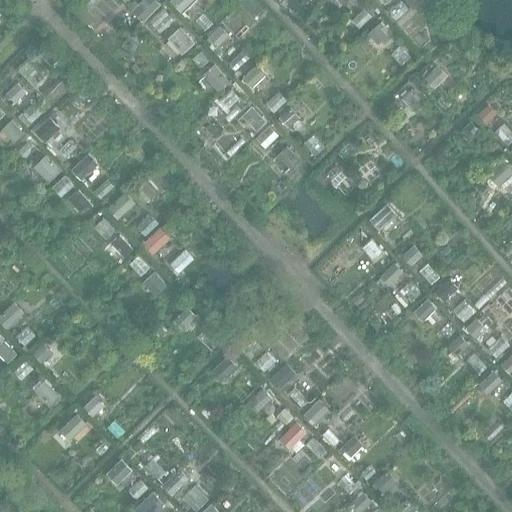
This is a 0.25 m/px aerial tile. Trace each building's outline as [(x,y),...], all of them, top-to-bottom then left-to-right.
[(154,0),(143,0),(133,10),(143,20),(159,4),(154,0)] [(172,0),(182,10),(192,0),(172,0)] [(381,22),(369,33),(378,43),(386,35),(381,29),(384,25),(381,22)] [(180,27),(169,36),(182,51),(193,42),(180,27)] [(219,27),(207,39),(211,43),(214,40),(219,44),(228,35),(219,27)] [(214,65),(204,73),(218,90),(228,81),(214,65)] [(257,65),(242,79),(245,82),(248,80),(252,85),(265,73),(257,65)] [(437,66),(423,80),(427,84),(430,81),(435,86),(446,75),(437,66)] [(18,84),(8,93),(15,101),(25,91),(18,84)] [(410,91),(402,98),(412,108),(419,100),(410,91)] [(488,105),(479,113),(486,121),(495,112),(488,105)] [(251,107),(243,115),(256,129),(265,121),(251,107)] [(290,108),(278,119),(281,123),(284,120),(288,125),(298,117),(290,108)] [(511,112),(497,128),(511,141),(511,112)] [(49,117),(36,130),(45,140),(58,127),(49,117)] [(11,121),(3,128),(14,140),(22,132),(11,121)] [(471,121),(460,131),(467,140),(479,129),(471,121)] [(287,146),(279,154),(291,167),(300,159),(287,146)] [(325,169),(340,185),(359,167),(344,151),(325,169)] [(88,154),(73,169),(81,178),(97,164),(88,154)] [(46,156),(35,166),(49,180),(59,169),(46,156)] [(511,171),(503,161),(489,174),(499,185),(511,173),(511,171)] [(78,189),(68,199),(80,211),(86,206),(89,209),(93,206),(78,189)] [(125,192),(109,207),(119,217),(135,203),(125,192)] [(386,205),(371,219),(380,229),(395,214),(386,205)] [(160,227),(144,242),(153,252),(169,237),(160,227)] [(119,234),(111,242),(124,256),(132,248),(119,234)] [(164,260),(180,278),(197,262),(182,244),(164,260)] [(414,246),(404,255),(412,263),(421,254),(414,246)] [(394,264),(382,275),(389,283),(401,271),(394,264)] [(154,272),(143,282),(155,294),(166,284),(154,272)] [(449,279),(436,291),(444,299),(457,287),(449,279)] [(426,298),(414,310),(423,319),(435,307),(426,298)] [(14,303),(0,316),(0,319),(7,327),(23,312),(14,303)] [(188,307),(174,320),(182,328),(195,315),(188,307)] [(477,319),(466,329),(469,333),(472,330),(477,336),(485,328),(477,319)] [(460,335),(449,345),(457,354),(468,344),(460,335)] [(274,336),(253,353),(268,371),(288,354),(274,336)] [(2,340),(0,342),(0,353),(8,362),(16,354),(2,340)] [(45,342),(33,353),(41,362),(53,350),(45,342)] [(511,354),(503,363),(511,372),(511,371),(511,354)] [(227,356),(214,369),(224,379),(237,366),(227,356)] [(0,357),(0,374),(9,365),(0,357)] [(286,364),(271,378),(280,387),(295,373),(286,364)] [(493,372),(480,384),(488,392),(501,380),(493,372)] [(44,381),(35,390),(50,405),(59,396),(44,381)] [(263,388),(249,400),(258,410),(272,398),(263,388)] [(95,397),(86,406),(93,414),(103,404),(95,397)] [(319,400),(305,414),(314,423),(328,410),(319,400)] [(254,420),(268,439),(289,423),(276,404),(254,420)] [(77,415),(61,430),(70,439),(86,424),(77,415)] [(297,423),(281,438),(290,447),(306,432),(297,423)] [(353,436),(343,446),(351,455),(362,444),(353,436)] [(123,460),(109,474),(117,483),(131,469),(123,460)] [(179,470),(163,485),(172,494),(188,479),(179,470)] [(376,481),(372,484),(376,488),(379,485),(384,491),(395,481),(387,471),(376,481)] [(187,486),(203,503),(217,490),(201,472),(187,486)] [(151,511),(162,501),(150,490),(137,503),(145,511),(151,511)] [(363,492),(352,503),(360,511),(371,501),(363,492)]
